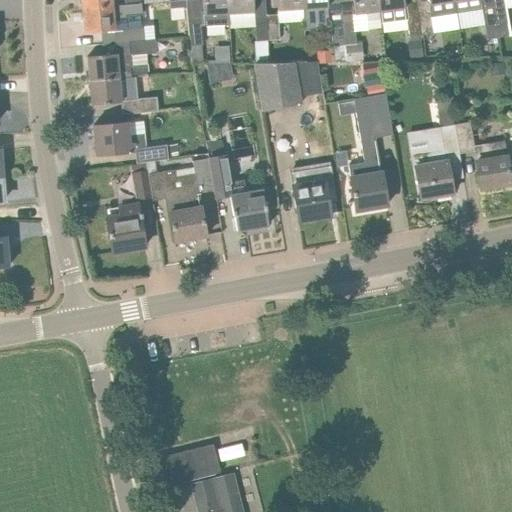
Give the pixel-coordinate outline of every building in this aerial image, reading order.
[(81,0),(82,9),(112,6),(111,0),(81,0)] [(187,8),(186,3),(185,0),(182,0),(169,1),(169,9),(187,8)] [(192,63),(202,63),(202,61),(200,46),(202,45),(200,27),(229,25),(227,0),(202,0),(203,2),(186,3),(187,8),(192,63)] [(268,41),(266,16),(264,0),(227,0),(229,25),(230,28),(254,27),(256,41),(268,41)] [(276,0),(277,9),(302,7),(301,0),(276,0)] [(330,21),(332,47),(345,45),(340,0),(327,2),(326,0),(301,0),(302,7),(326,6),(327,21),(330,21)] [(363,61),(361,45),(356,44),(353,19),(355,19),(355,15),(379,12),(377,0),(339,0),(340,0),(345,45),(347,61),(360,61),(363,61)] [(377,0),(379,12),(405,9),(409,37),(420,36),(415,0),(377,0)] [(430,17),(456,13),(453,0),(415,0),(420,36),(432,35),(430,17)] [(453,0),(456,13),(481,10),(485,28),(496,26),(491,0),(453,0)] [(491,0),(496,26),(507,24),(504,0),(491,0)] [(144,40),(140,4),(124,5),(112,6),(82,9),(85,33),(100,32),(102,45),(127,42),(127,41),(144,40)] [(268,41),(279,40),(277,15),(266,16),(268,41)] [(127,41),(127,42),(128,53),(87,56),(89,81),(149,76),(147,54),(156,53),(155,40),(144,40),(127,41)] [(420,42),(409,43),(411,58),(422,57),(420,42)] [(333,61),(333,49),(319,50),(320,62),(333,61)] [(214,60),(214,63),(229,63),(229,53),(214,54),(214,60)] [(385,94),(379,61),(363,61),(360,61),(367,97),(385,94)] [(302,104),(295,63),(255,64),(263,111),(302,104)] [(502,63),(491,64),(492,75),(503,74),(502,63)] [(122,102),(121,91),(150,88),(149,76),(89,81),(91,105),(122,102)] [(370,208),(386,205),(375,139),(392,135),(385,94),(367,97),(353,99),(363,162),(348,165),(355,211),(358,210),(357,209),(370,207),(370,208)] [(157,97),(124,100),(126,115),(158,112),(157,97)] [(445,155),(459,152),(453,125),(454,125),(449,100),(436,102),(440,127),(406,133),(412,168),(414,167),(420,200),(452,194),(445,155)] [(136,164),(146,162),(154,161),(154,162),(179,158),(177,145),(167,146),(166,145),(146,148),(144,135),(128,136),(126,122),(93,125),(95,156),(131,153),(134,153),(136,164)] [(474,146),(470,122),(454,125),(453,125),(459,152),(472,150),(474,160),(473,161),(480,189),(511,184),(502,141),(474,146)] [(208,158),(221,156),(219,141),(206,143),(208,158)] [(208,158),(214,188),(228,186),(223,156),(221,156),(208,158)] [(146,162),(147,170),(151,195),(163,193),(174,242),(206,236),(196,191),(214,188),(208,158),(192,161),(194,173),(175,176),(174,170),(157,173),(154,162),(154,161),(146,162)] [(151,197),(151,195),(147,170),(131,173),(135,200),(151,197)] [(291,173),(298,220),(330,215),(323,180),(310,182),(308,170),(291,173)] [(268,226),(261,189),(228,194),(236,231),(237,231),(237,230),(267,225),(267,226),(268,226)] [(106,215),(106,218),(112,253),(114,252),(114,250),(129,248),(129,250),(144,247),(136,201),(116,204),(118,213),(106,215)] [(0,237),(0,266),(9,266),(6,237),(0,237)] [(160,504),(182,497),(179,483),(219,473),(213,445),(150,460),(160,504)] [(242,511),(232,473),(190,484),(197,511),(242,511)]
